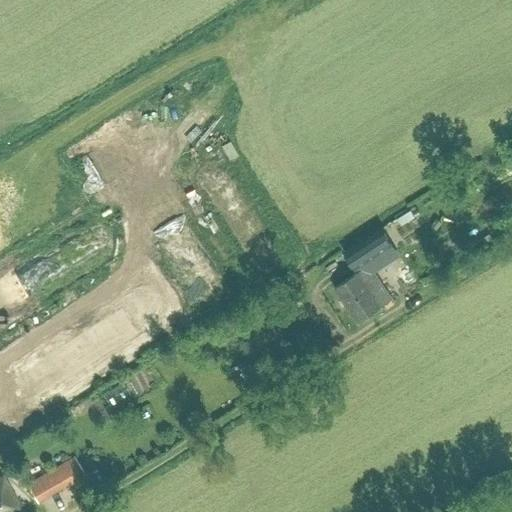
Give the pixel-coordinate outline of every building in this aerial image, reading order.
[(390,243),(385,236),(380,227),(345,249),(359,270),(334,286),(357,321),(382,305),(381,304),(391,298),(365,259),(390,243)] [(26,230),(6,241),(13,254),(33,243),(26,230)] [(29,320),(1,332),(7,346),(35,334),(29,320)] [(96,333),(101,344),(120,336),(115,325),(96,333)] [(117,402),(132,396),(128,386),(113,392),(117,402)] [(130,424),(144,418),(133,397),(120,404),(130,424)] [(60,486),(49,468),(26,482),(36,500),(60,486)] [(0,511),(15,511),(21,509),(2,476),(0,477),(0,511)]
